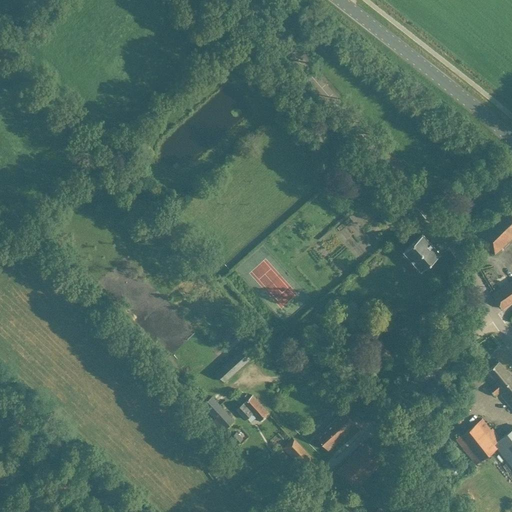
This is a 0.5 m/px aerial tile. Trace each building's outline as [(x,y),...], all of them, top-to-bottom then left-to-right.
[(315,186),(318,190),(323,186),(320,182),(315,186)] [(511,205),(479,235),(495,253),(511,237),(511,205)] [(398,209),(391,216),(405,232),(413,225),(398,209)] [(423,234),(415,240),(404,250),(415,263),(422,270),(440,253),(423,234)] [(502,309),(505,307),(511,302),(511,280),(494,293),(492,294),(502,309)] [(363,332),(365,337),(376,339),(380,336),(384,325),(365,321),(363,332)] [(216,372),(224,382),(251,359),(242,349),(216,372)] [(495,395),(499,392),(511,408),(511,377),(499,361),(483,373),(493,385),(489,388),(495,395)] [(446,386),(450,382),(446,378),(442,382),(446,386)] [(247,401),(238,409),(240,411),(247,419),(248,418),(251,422),(257,416),(260,420),(269,413),(262,405),(253,395),(251,398),(247,393),(243,397),(247,401)] [(222,433),(235,421),(212,396),(203,405),(215,418),(212,421),(222,433)] [(328,449),(356,425),(344,411),(316,436),(328,449)] [(511,465),(511,429),(501,439),(493,428),(491,429),(482,418),(456,439),(463,447),(476,463),(497,447),(511,465)] [(236,441),(240,437),(236,432),(228,440),(234,448),(239,444),(236,441)] [(283,448),(303,469),(314,460),(293,438),(283,448)] [(366,452),(364,450),(362,448),(341,468),(345,473),(340,477),(353,491),(384,462),(372,448),(366,452)] [(375,480),(396,502),(404,493),(384,471),(375,480)] [(366,498),(370,495),(362,486),(358,489),(366,498)]
